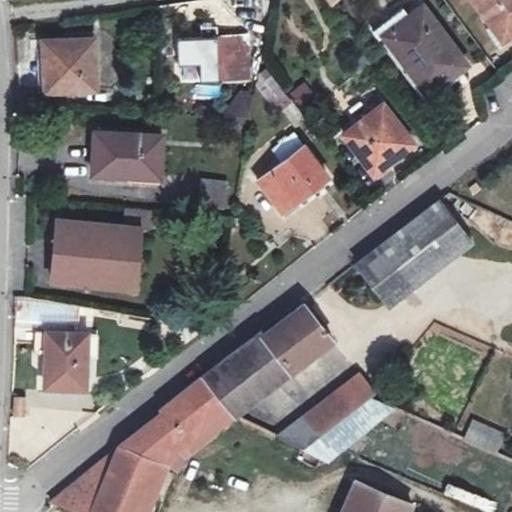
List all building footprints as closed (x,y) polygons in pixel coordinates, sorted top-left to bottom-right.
[(511,34),(511,0),(468,0),(498,44),(511,34)] [(461,65),(418,8),(374,40),(393,66),(400,60),(424,93),(461,65)] [(245,53),(241,10),(193,14),(194,54),(245,53)] [(88,80),(88,32),(41,31),(40,78),(88,80)] [(306,82),(290,89),(300,113),(316,106),(306,82)] [(407,139),(379,104),(341,134),(367,170),(407,139)] [(156,114),(88,113),(87,156),(156,157),(156,114)] [(323,180),(298,146),(250,182),(276,215),(323,180)] [(223,152),(199,151),(199,184),(223,184),(223,152)] [(483,183),(472,172),(459,183),(468,195),(483,183)] [(150,188),(122,186),(117,216),(49,205),(41,260),(115,272),(123,217),(136,219),(145,220),(150,188)] [(475,242),(442,199),(401,231),(435,274),(475,242)] [(136,219),(123,217),(115,272),(127,274),(136,219)] [(435,274),(401,231),(359,262),(392,307),(435,274)] [(203,379),(229,408),(236,416),(334,340),(305,303),(265,335),(262,332),(203,379)] [(89,333),(36,329),(34,353),(46,354),(45,388),(85,391),(89,333)] [(282,438),(307,450),(326,435),(376,397),(380,392),(363,373),(282,438)] [(53,505),(72,511),(150,511),(168,472),(175,457),(181,447),(229,408),(203,379),(162,411),(165,414),(118,451),(53,505)] [(23,399),(13,398),(12,408),(24,409),(23,399)] [(461,440),(494,455),(504,433),(471,418),(461,440)] [(340,443),(326,435),(307,450),(327,459),(340,443)] [(356,480),(342,511),(411,511),(415,505),(356,480)]
